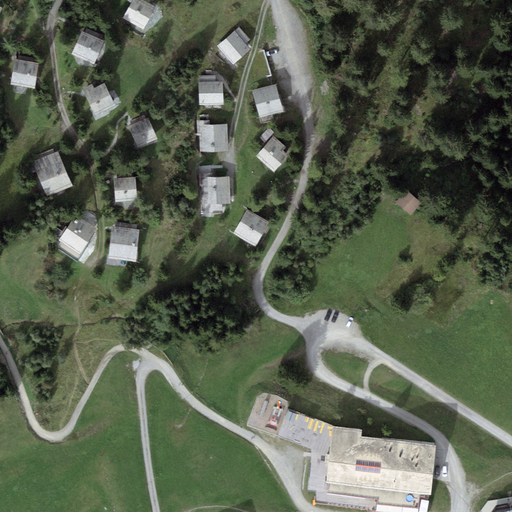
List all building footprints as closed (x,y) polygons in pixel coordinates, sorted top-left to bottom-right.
[(142,0),(132,0),(123,18),(144,29),(156,7),(142,0)] [(249,40),(239,28),(218,46),(234,64),(251,49),(245,43),(249,40)] [(81,31),(71,54),(94,64),(104,41),(81,31)] [(255,81),(272,76),(264,50),(248,55),(255,81)] [(14,59),(11,83),(34,87),(38,63),(14,59)] [(215,76),(198,76),(200,105),(223,104),(222,81),(215,81),(215,76)] [(92,85),(83,89),(95,114),(115,105),(104,83),(94,88),(92,85)] [(275,86),(253,91),(259,117),(282,112),(275,86)] [(157,139),(148,118),(129,126),(139,148),(157,139)] [(228,123),(201,125),(202,151),(230,150),(228,123)] [(273,137),(256,157),(274,172),(288,155),(282,150),(284,147),(273,137)] [(72,186),(59,151),(32,162),(46,196),(72,186)] [(229,176),(205,176),(205,204),(229,204),(229,176)] [(135,177),(114,180),(116,201),(137,198),(135,177)] [(422,204),(407,191),(397,202),(412,215),(422,204)] [(268,222),(246,210),(233,233),(255,245),(268,222)] [(97,229),(75,215),(59,240),(81,255),(97,229)] [(138,229),(111,227),(109,260),(135,262),(138,229)] [(361,431),(334,427),(326,492),(377,498),(377,503),(418,508),(420,494),(429,495),(435,445),(361,436),(361,431)]
